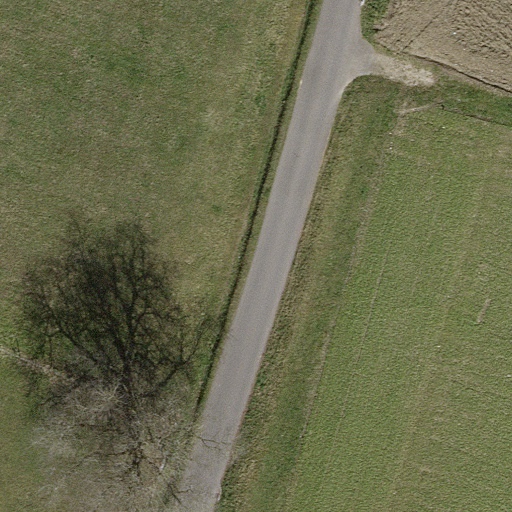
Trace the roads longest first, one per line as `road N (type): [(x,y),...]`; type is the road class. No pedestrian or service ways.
road 1 (unclassified): [(350,0),(192,511)]
road 2 (track): [(339,52),(511,109)]
